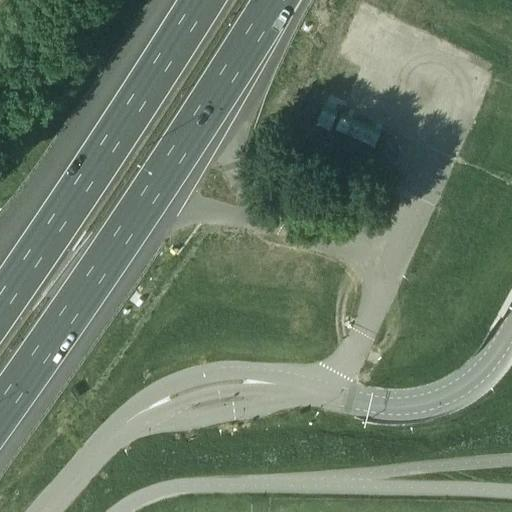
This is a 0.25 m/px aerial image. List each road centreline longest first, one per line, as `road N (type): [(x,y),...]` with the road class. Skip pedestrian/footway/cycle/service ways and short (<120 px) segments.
road 1 (motorway): [(0,412),(275,0)]
road 2 (motorway): [(202,0),(0,305)]
road 3 (unknown): [(164,0),(0,233)]
road 4 (unclassified): [(324,394),(255,375),(213,376),(163,395),(120,432)]
road 5 (unclassified): [(324,394),(387,409),(430,404),(462,386),(511,328)]
road 6 (unclassified): [(120,432),(218,393),(324,394)]
